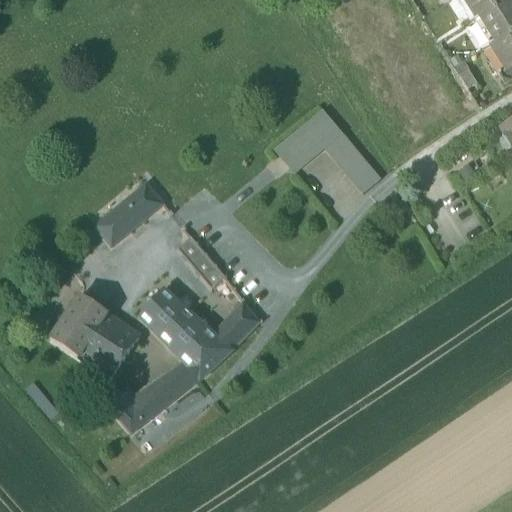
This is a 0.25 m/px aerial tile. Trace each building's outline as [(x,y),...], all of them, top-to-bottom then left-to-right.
[(461,0),(475,22),(479,20),(510,1),(511,0),(461,0)] [(479,20),(494,45),(511,34),(511,4),(510,1),(479,20)] [(511,34),(494,45),(510,70),(511,68),(511,34)] [(499,77),(507,90),(511,86),(511,68),(510,70),(499,77)] [(460,80),(468,93),(476,88),(468,75),(460,80)] [(276,154),(294,176),(325,151),(340,138),(322,116),(276,154)] [(511,124),(499,133),(511,153),(511,124)] [(325,151),(363,197),(379,184),(340,138),(325,151)] [(94,229),(111,250),(163,207),(146,186),(94,229)] [(177,252),(212,293),(224,281),(225,280),(190,240),(177,252)] [(199,383),(232,354),(213,336),(164,292),(138,321),(182,365),(199,383)] [(50,343),(110,383),(124,362),(92,339),(81,330),(95,308),(79,298),(50,343)] [(243,305),(213,336),(232,354),(260,325),(243,305)] [(92,339),(124,362),(139,341),(128,331),(128,330),(107,316),(95,308),(81,330),(92,339)] [(131,438),(199,383),(182,365),(135,397),(128,390),(120,398),(110,386),(97,398),(131,438)] [(50,420),(58,415),(47,399),(39,405),(50,420)]
